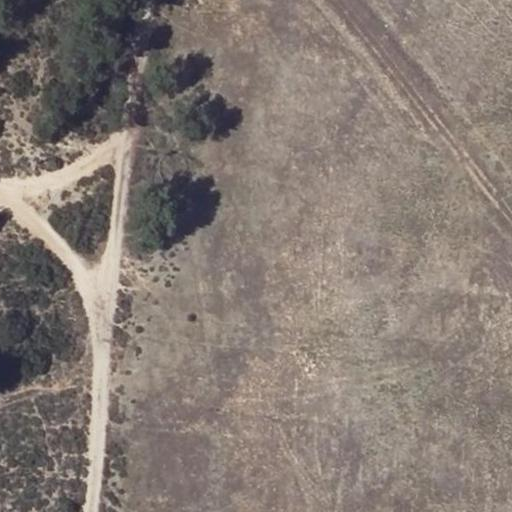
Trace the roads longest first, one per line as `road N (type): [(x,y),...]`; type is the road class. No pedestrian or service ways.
road 1 (track): [(151,0),(90,511)]
road 2 (track): [(0,190),(57,236),(108,335)]
road 3 (track): [(0,188),(77,177),(132,128)]
